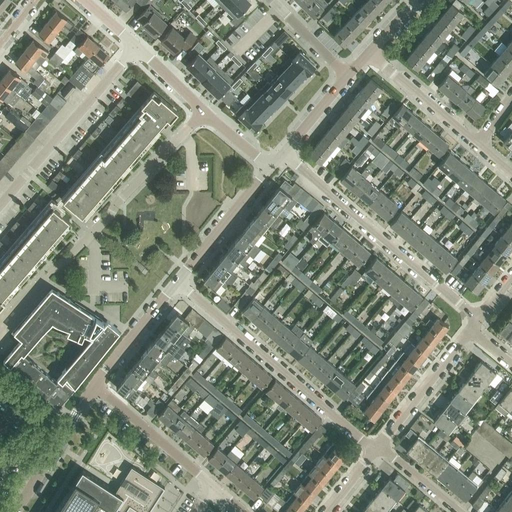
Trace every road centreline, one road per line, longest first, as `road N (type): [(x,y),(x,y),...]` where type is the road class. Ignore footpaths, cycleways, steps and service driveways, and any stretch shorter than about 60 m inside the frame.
road 1 (residential): [(0,327),(201,112)]
road 2 (residential): [(379,446),(176,281)]
road 3 (residential): [(284,152),(478,319)]
road 4 (residential): [(0,204),(136,47)]
road 5 (residential): [(93,385),(212,486)]
road 6 (residential): [(270,166),(176,281)]
road 7 (residential): [(93,385),(16,511)]
road 8 (residential): [(379,446),(470,331)]
road 9 (residential): [(478,145),(368,53)]
road 10 (residential): [(176,281),(93,385)]
